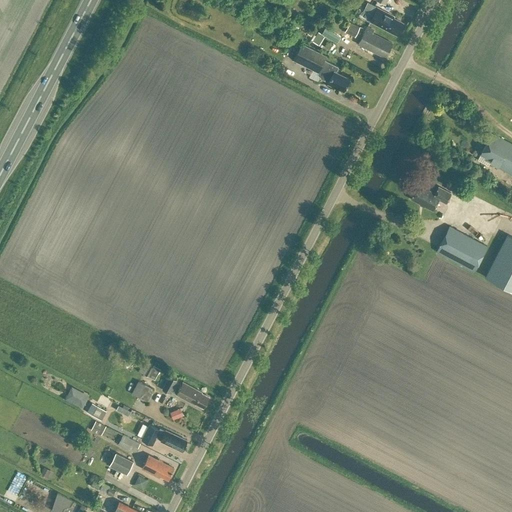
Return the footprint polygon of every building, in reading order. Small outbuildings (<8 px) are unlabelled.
[(397,34),(403,22),(393,17),(393,16),(369,3),(364,12),(372,16),(370,20),(397,34)] [(355,36),(359,27),(349,22),(344,31),(355,36)] [(385,57),(392,43),(372,33),(374,30),(366,26),(358,43),(385,57)] [(337,42),(340,37),(325,28),(322,34),(318,32),(312,41),(319,45),(325,35),(337,42)] [(343,91),(349,78),(336,72),(337,68),(323,61),(325,58),(300,45),(293,59),(321,74),(319,78),(328,82),(327,83),(343,91)] [(511,174),(511,144),(491,133),(480,154),(491,159),(490,162),(494,164),(490,172),(494,174),(498,167),(511,174)] [(445,203),(451,193),(438,186),(435,193),(418,184),(411,198),(432,210),(438,199),(445,203)] [(474,270),(487,246),(449,225),(436,250),(474,270)] [(511,290),(511,236),(507,234),(485,276),(511,290)] [(155,380),(160,369),(153,365),(152,367),(142,362),(138,371),(155,380)] [(203,407),(209,397),(201,393),(202,392),(182,381),(181,384),(176,381),(176,379),(169,376),(162,389),(169,393),(172,388),(177,391),(176,394),(195,404),(196,403),(203,407)] [(154,389),(145,384),(138,397),(147,402),(154,389)] [(88,406),(94,392),(75,385),(70,399),(88,406)] [(87,411),(101,420),(106,411),(92,403),(87,411)] [(118,405),(116,410),(127,416),(130,412),(118,405)] [(172,419),(183,415),(180,408),(169,412),(172,419)] [(105,425),(96,420),(91,429),(100,434),(105,425)] [(160,440),(181,451),(187,440),(166,429),(165,430),(160,427),(159,429),(149,424),(142,439),(152,444),(156,437),(161,439),(160,440)] [(137,448),(140,443),(123,434),(118,444),(129,449),(131,445),(137,448)] [(127,474),(133,461),(115,452),(109,465),(127,474)] [(148,454),(143,466),(142,468),(159,476),(160,475),(168,479),(174,467),(148,454)] [(47,477),(50,470),(43,466),(40,474),(47,477)] [(138,484),(148,487),(151,477),(142,474),(138,484)] [(107,484),(103,492),(112,496),(115,490),(109,488),(110,486),(107,484)]
